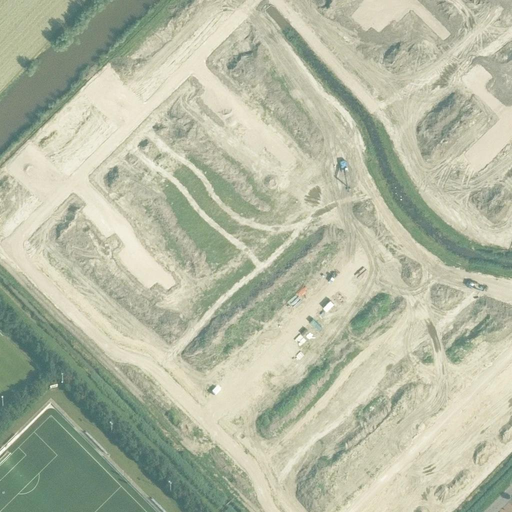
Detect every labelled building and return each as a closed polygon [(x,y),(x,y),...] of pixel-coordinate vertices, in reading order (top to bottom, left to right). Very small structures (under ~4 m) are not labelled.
[(191,0),(186,6),(203,22),(209,16),(209,15),(213,11),(210,8),(214,4),(209,0),(191,0)] [(243,50),(235,58),(248,71),(270,49),(257,36),(251,43),(250,42),(242,49),(243,50)] [(143,51),(137,58),(150,71),(156,65),(156,64),(153,61),(150,58),(147,56),(144,53),(143,51)] [(137,58),(130,64),(144,78),(150,71),(137,58)] [(130,64),(124,71),(137,84),(144,78),(130,64)] [(124,71),(117,77),(131,91),(137,84),(124,71)] [(226,72),(219,79),(225,84),(232,77),(226,72)] [(315,100),(299,116),(311,128),(327,112),(315,100)] [(174,118),(159,133),(166,140),(181,125),(174,118)] [(424,119),(415,128),(419,132),(416,135),(426,145),(429,142),(434,147),(443,139),(424,119)] [(334,123),(312,146),(323,157),(345,135),(334,123)] [(181,125),(166,140),(172,146),(187,131),(181,125)] [(283,125),(276,132),(280,135),(287,129),(283,125)] [(187,131),(172,146),(178,153),(181,150),(194,138),(187,131)] [(194,138),(181,150),(187,157),(202,142),(196,136),(194,138)] [(202,142),(187,157),(193,163),(208,148),(202,142)] [(208,148),(193,163),(200,170),(215,155),(208,148)] [(247,154),(240,161),(246,168),(254,160),(247,154)] [(494,157),(488,162),(497,171),(502,166),(494,157)] [(225,164),(210,179),(221,190),(220,191),(222,193),(242,172),(243,171),(232,160),(227,165),(225,164)] [(254,160),(246,168),(253,175),(260,167),(254,160)] [(301,167),(294,174),(298,178),(305,171),(301,167)] [(445,168),(441,173),(448,180),(452,175),(445,168)] [(242,172),(222,193),(234,205),(250,190),(248,188),(253,183),(242,172)] [(0,175),(0,234),(9,226),(2,220),(23,199),(0,175)] [(511,184),(506,179),(493,191),(511,210),(511,209),(511,184)] [(267,191),(248,211),(258,220),(264,214),(267,217),(280,204),(267,191)] [(485,196),(471,211),(479,219),(481,217),(486,222),(487,222),(492,227),(503,217),(497,211),(498,209),(485,196)] [(347,224),(343,229),(353,239),(359,234),(357,232),(361,228),(363,230),(370,223),(368,221),(373,216),(361,203),(355,209),(354,208),(348,213),(349,214),(343,220),(347,224)] [(311,224),(302,234),(317,250),(326,240),(324,238),(333,230),(324,221),(316,229),(311,224)] [(329,260),(324,265),(331,272),(336,267),(329,260)] [(373,287),(368,292),(371,296),(377,291),(373,287)] [(368,292),(363,297),(367,301),(371,296),(368,292)] [(380,304),(380,305),(395,320),(401,314),(402,315),(402,314),(403,315),(410,308),(403,301),(402,303),(393,293),(381,305),(380,304)] [(380,305),(366,317),(381,332),(394,320),(395,320),(380,305)] [(475,306),(463,318),(481,336),(493,318),(475,306)] [(330,309),(325,313),(331,319),(335,315),(330,309)] [(352,321),(338,334),(357,354),(371,340),(352,321)] [(201,332),(194,339),(207,352),(214,345),(201,332)] [(194,339),(187,345),(201,359),(207,352),(194,339)] [(187,345),(181,351),(195,365),(201,359),(187,345)] [(491,348),(486,353),(493,360),(498,355),(491,348)] [(181,351),(175,358),(188,372),(195,365),(181,351)] [(419,351),(412,358),(426,372),(433,365),(419,351)] [(412,358),(406,364),(420,378),(426,372),(412,358)] [(406,364),(399,371),(413,385),(420,378),(406,364)] [(320,370),(313,376),(327,390),(334,383),(320,370)] [(399,371),(393,378),(407,391),(413,385),(399,371)] [(313,376),(307,383),(320,397),(327,390),(313,376)] [(393,378),(386,384),(400,398),(407,391),(393,378)] [(307,383),(300,389),(314,403),(320,397),(307,383)] [(300,389),(294,396),(307,410),(314,403),(300,389)] [(294,396),(287,403),(300,417),(307,410),(294,396)] [(449,428),(446,432),(451,436),(454,433),(449,428)] [(446,432),(442,435),(447,440),(451,436),(446,432)] [(479,442),(468,454),(482,468),(493,457),(479,442)] [(468,454),(456,465),(471,479),(482,468),(468,454)]
